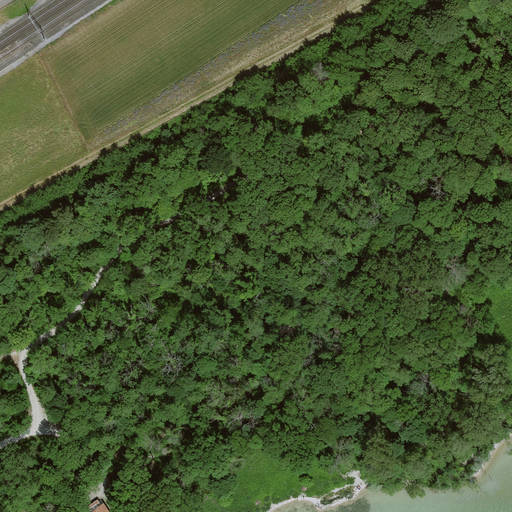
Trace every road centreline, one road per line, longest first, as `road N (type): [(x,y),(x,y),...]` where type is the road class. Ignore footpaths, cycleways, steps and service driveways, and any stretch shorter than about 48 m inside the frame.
road 1 (track): [(28,346),(65,323),(129,240),(511,51)]
road 2 (track): [(0,207),(375,0)]
